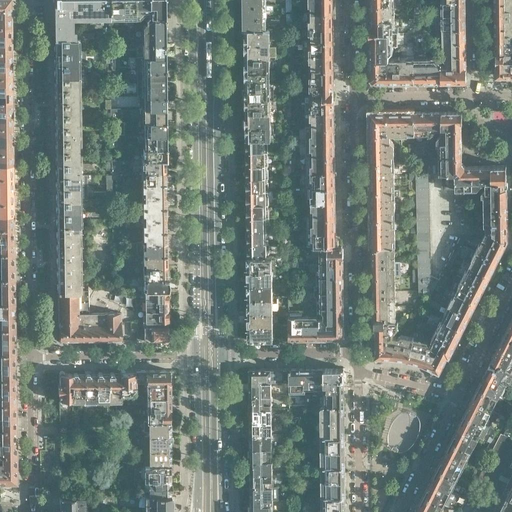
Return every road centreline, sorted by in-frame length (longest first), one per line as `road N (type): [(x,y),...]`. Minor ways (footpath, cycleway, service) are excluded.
road 1 (residential): [(29,0),(29,357)]
road 2 (tertiary): [(190,0),(195,355)]
road 3 (tertiary): [(221,353),(216,0)]
road 4 (residential): [(356,354),(354,100)]
road 5 (tertiary): [(224,511),(221,353)]
road 6 (tertiary): [(195,355),(195,511)]
road 7 (residential): [(29,357),(33,511)]
road 8 (residential): [(29,357),(174,355)]
road 9 (residential): [(356,371),(358,511)]
road 10 (residential): [(399,511),(457,395)]
road 11 (residential): [(232,353),(356,354)]
road 12 (residential): [(354,100),(477,95)]
road 13 (residential): [(457,395),(511,287)]
